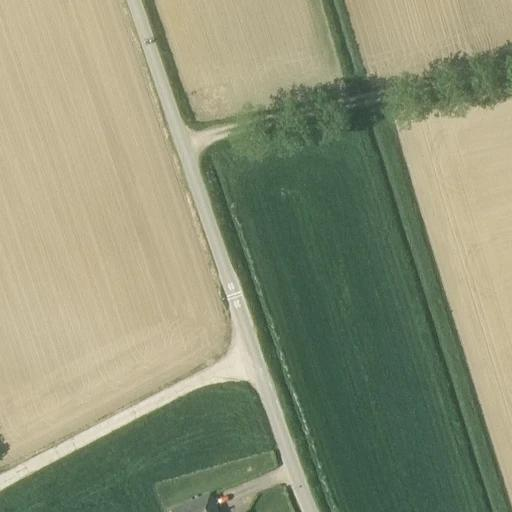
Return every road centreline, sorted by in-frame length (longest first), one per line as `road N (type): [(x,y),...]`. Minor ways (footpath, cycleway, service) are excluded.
road 1 (unclassified): [(254,357),(133,0)]
road 2 (track): [(511,67),(181,143)]
road 3 (unclassified): [(0,476),(254,357)]
road 4 (unclassified): [(310,511),(254,357)]
